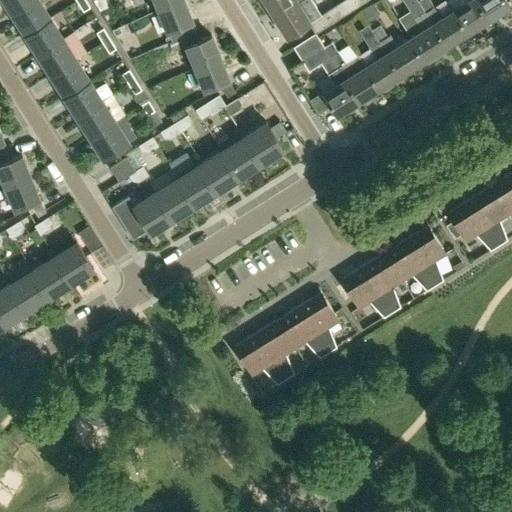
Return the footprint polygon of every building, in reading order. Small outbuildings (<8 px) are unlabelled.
[(30,0),(3,0),(11,12),(30,0)] [(50,17),(39,0),(30,0),(11,12),(24,33),(50,17)] [(90,7),(85,0),(77,0),(76,1),(83,11),(90,7)] [(153,0),(157,9),(179,0),(153,0)] [(192,20),(183,0),(179,0),(157,9),(171,41),(194,31),(190,21),(192,20)] [(263,0),(273,15),(296,1),(298,0),(263,0)] [(320,14),(311,0),(298,0),(296,1),(273,15),(286,35),(320,14)] [(342,0),(320,14),(327,25),(367,0),(342,0)] [(425,58),(446,44),(418,0),(417,0),(403,0),(410,9),(398,17),(425,58)] [(446,44),(467,31),(453,8),(440,16),(429,0),(417,0),(418,0),(446,44)] [(467,31),(487,19),(474,0),(459,0),(462,3),(453,8),(467,31)] [(474,0),(487,19),(508,5),(505,0),(474,0)] [(379,14),(373,4),(361,11),(367,21),(379,14)] [(63,37),(50,17),(24,33),(37,53),(63,37)] [(378,87),(399,74),(371,30),(372,30),(368,24),(358,30),(375,57),(365,64),(364,65),(378,87)] [(399,74),(420,60),(406,38),(397,44),(391,35),(388,36),(380,24),(372,30),(371,30),(399,74)] [(109,38),(103,27),(96,32),(102,42),(109,38)] [(219,57),(210,35),(198,40),(194,31),(171,41),(170,41),(174,50),(185,45),(194,67),(219,57)] [(300,58),(322,44),(314,32),(293,46),(300,58)] [(50,74),(76,58),(63,37),(37,53),(50,74)] [(115,48),(109,38),(102,42),(109,52),(115,48)] [(378,87),(364,65),(365,64),(358,54),(345,63),(337,50),(336,51),(330,41),(323,46),(329,56),(358,100),(378,87)] [(336,114),(358,100),(329,56),(323,46),(322,44),(300,58),(308,70),(320,62),(334,83),(322,91),(336,114)] [(228,79),(219,57),(194,67),(203,89),(219,83),(228,97),(235,92),(227,79),(228,79)] [(63,95),(89,79),(76,58),(50,74),(63,95)] [(135,79),(128,69),(121,73),(128,83),(135,79)] [(102,99),(89,79),(63,95),(76,115),(102,99)] [(141,89),(135,79),(128,83),(134,94),(141,89)] [(224,106),(225,105),(219,94),(195,109),(201,118),(211,112),(211,114),(224,106)] [(224,106),(230,115),(240,108),(241,103),(238,97),(225,105),(224,106)] [(89,136),(115,120),(102,99),(76,115),(89,136)] [(154,110),(148,100),(141,104),(147,114),(154,110)] [(187,114),(174,122),(180,132),(189,126),(191,119),(187,114)] [(128,141),(115,120),(89,136),(102,157),(128,141)] [(284,151),(265,121),(243,135),(242,135),(260,163),(272,155),(274,158),(284,151)] [(180,132),(174,122),(160,131),(164,137),(170,138),(180,132)] [(242,135),(243,135),(239,129),(216,143),(221,149),(238,176),(260,163),(242,135)] [(158,145),(152,136),(138,145),(142,150),(147,151),(158,145)] [(238,176),(221,149),(199,163),(216,190),(217,190),(228,183),(230,186),(240,179),(238,176)] [(29,176),(20,153),(8,159),(4,151),(0,152),(0,175),(4,186),(29,176)] [(136,170),(127,156),(110,167),(119,181),(129,175),(132,180),(138,181),(148,175),(143,165),(136,170)] [(216,190),(199,163),(177,177),(194,204),(206,196),(208,199),(219,193),(217,190),(216,190)] [(511,171),(491,185),(508,213),(511,210),(511,171)] [(39,198),(29,176),(4,186),(14,208),(29,202),(38,216),(45,212),(37,198),(39,198)] [(194,204),(177,177),(155,191),(172,218),(194,204)] [(508,213),(491,185),(470,198),(498,244),(507,239),(499,218),(508,213)] [(172,218),(155,191),(133,205),(150,232),(162,224),(164,227),(174,221),(173,218),(172,218)] [(498,244),(470,198),(448,212),(453,220),(461,233),(465,240),(475,233),(490,249),(498,244)] [(52,222),(48,216),(34,225),(40,234),(51,228),(52,222)] [(23,226),(20,220),(5,228),(11,237),(22,232),(23,226)] [(453,220),(446,225),(454,237),(461,233),(453,220)] [(90,225),(79,232),(91,252),(103,244),(90,225)] [(445,253),(427,225),(405,238),(434,284),(443,279),(435,259),(445,253)] [(434,284),(405,238),(384,252),(402,280),(411,274),(426,289),(434,284)] [(92,268),(75,241),(52,255),(70,283),(92,268)] [(402,280),(384,252),(363,265),(392,311),(400,306),(392,286),(402,280)] [(70,283),(52,255),(31,269),(48,297),(48,296),(60,289),(62,292),(72,285),(70,283)] [(392,311),(363,265),(341,279),(358,307),(368,300),(383,316),(392,311)] [(48,297),(31,269),(9,283),(26,311),(27,310),(38,303),(40,306),(50,299),(48,296),(48,297)] [(26,311),(9,283),(0,288),(0,317),(4,324),(5,324),(17,317),(18,320),(29,313),(27,310),(26,311)] [(338,319),(320,292),(298,305),(327,351),(336,346),(328,326),(338,319)] [(327,351),(298,305),(277,319),(295,347),(304,341),(319,356),(327,351)] [(295,347),(277,319),(256,332),(285,378),(293,373),(285,353),(295,347)] [(285,378),(256,332),(234,346),(251,374),(261,367),(276,383),(285,378)]
